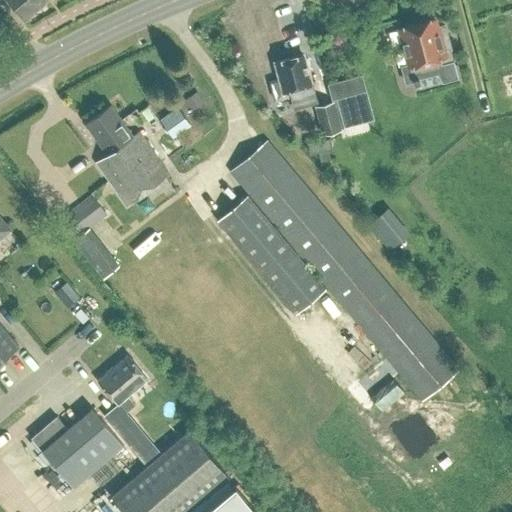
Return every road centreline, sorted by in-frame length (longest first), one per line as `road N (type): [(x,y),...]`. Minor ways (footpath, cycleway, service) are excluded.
road 1 (primary): [(0,87),(175,0)]
road 2 (unclassified): [(95,326),(0,407)]
